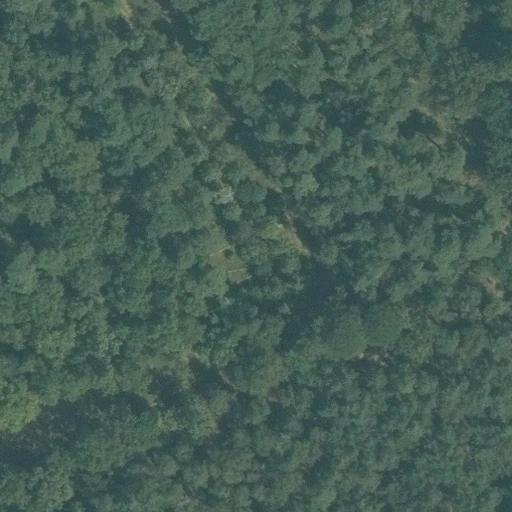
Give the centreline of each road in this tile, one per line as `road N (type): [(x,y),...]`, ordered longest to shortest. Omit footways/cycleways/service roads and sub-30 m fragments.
road 1 (track): [(0,469),(173,394),(257,338),(424,282),(511,228)]
road 2 (track): [(118,0),(307,319)]
road 3 (track): [(257,338),(0,406)]
